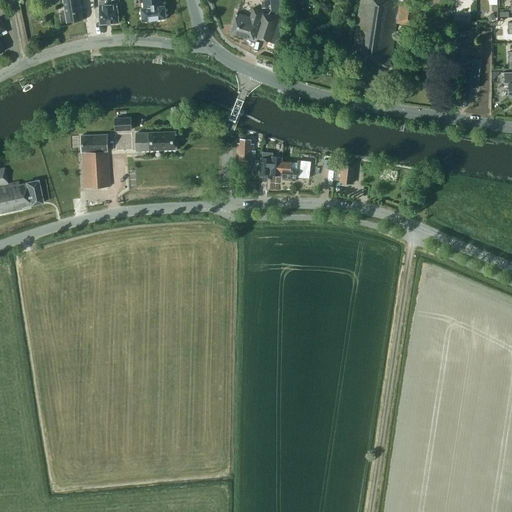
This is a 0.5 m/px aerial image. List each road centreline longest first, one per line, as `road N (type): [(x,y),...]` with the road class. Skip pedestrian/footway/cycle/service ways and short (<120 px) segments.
road 1 (tertiary): [(511,267),(364,209),(226,204)]
road 2 (track): [(371,511),(418,226)]
road 3 (tertiary): [(511,129),(378,110),(251,72)]
road 4 (unclassified): [(0,245),(95,215),(226,204)]
road 5 (tertiary): [(0,76),(79,44),(206,47)]
road 6 (tertiary): [(226,204),(229,130),(251,72)]
